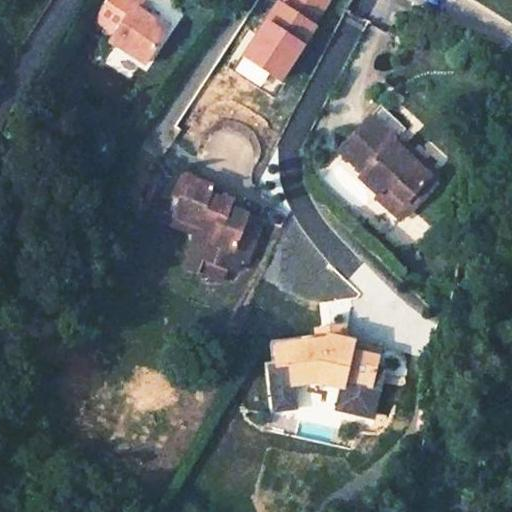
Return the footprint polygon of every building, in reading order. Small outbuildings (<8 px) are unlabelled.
[(132,0),(104,0),(93,17),(113,30),(108,38),(145,62),(167,29),(130,5),(132,0)] [(280,80),(330,0),(329,0),(282,0),(281,3),(276,0),(275,0),(232,68),(260,85),(268,72),(280,80)] [(342,157),(384,196),(391,189),(420,216),(435,201),(429,195),(444,179),(411,148),(378,117),(342,157)] [(182,209),(217,223),(210,239),(200,266),(223,276),(233,253),(244,257),(260,219),(228,207),(231,199),(210,191),(213,184),(181,171),(162,219),(176,224),(182,209)] [(444,179),(429,195),(435,201),(450,185),(444,179)] [(409,229),(420,216),(391,189),(384,196),(379,201),(409,229)] [(176,224),(197,234),(210,239),(217,223),(182,209),(176,224)] [(200,266),(210,239),(197,234),(188,262),(200,266)] [(306,342),(340,339),(339,322),(310,327),(306,342)] [(326,378),(344,381),(343,385),(372,391),(378,356),(354,351),(356,342),(340,339),(306,342),(277,345),(283,385),(326,378)] [(354,351),(378,356),(380,347),(356,342),(354,351)]
